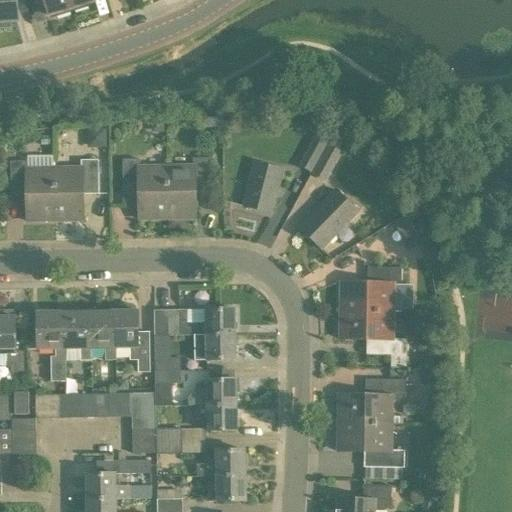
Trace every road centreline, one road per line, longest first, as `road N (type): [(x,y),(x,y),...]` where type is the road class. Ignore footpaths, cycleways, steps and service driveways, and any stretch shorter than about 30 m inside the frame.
road 1 (residential): [(292,511),(300,331),(275,281),(248,263),(223,259),(0,264)]
road 2 (secondary): [(0,80),(159,35),(227,0)]
road 3 (residential): [(54,511),(55,437),(117,436)]
